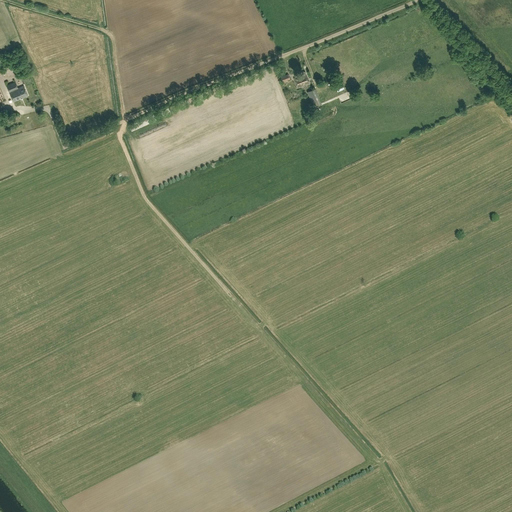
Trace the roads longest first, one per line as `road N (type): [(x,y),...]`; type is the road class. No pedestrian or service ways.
road 1 (track): [(264,333),(147,202),(120,135),(124,120)]
road 2 (unclassified): [(511,86),(425,0)]
